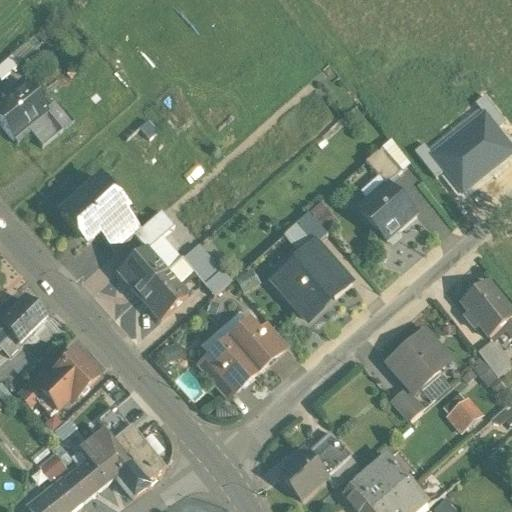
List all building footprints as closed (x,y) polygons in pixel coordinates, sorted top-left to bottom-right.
[(10,59),(0,67),(0,83),(18,68),(10,59)] [(21,83),(2,98),(7,104),(0,109),(0,126),(17,147),(31,136),(27,130),(46,115),(21,83)] [(485,99),(476,106),(485,118),(497,133),(506,126),(485,99)] [(46,115),(27,130),(31,136),(43,150),(62,135),(46,115)] [(485,118),(459,138),(489,176),(511,157),(511,151),(497,133),(485,118)] [(459,138),(433,158),(445,174),(463,196),(489,176),(459,138)] [(424,147),(415,154),(436,181),(445,174),(433,158),(424,147)] [(381,152),(365,166),(386,190),(402,176),(381,152)] [(86,248),(99,236),(116,222),(90,192),(60,218),(86,248)] [(390,192),(362,218),(387,246),(415,221),(390,192)] [(141,233),(124,215),(116,222),(99,236),(117,255),(134,239),(141,233)] [(145,252),(147,254),(174,230),(161,215),(141,233),(134,239),(145,252)] [(309,215),(285,237),(302,257),(316,245),(318,247),(328,238),(309,215)] [(302,257),(287,271),(291,276),(280,286),(291,299),(287,303),(303,322),(331,297),(335,302),(352,287),(318,247),(316,245),(302,257)] [(212,263),(198,248),(181,262),(182,262),(181,263),(192,275),(195,279),(212,263)] [(145,252),(117,275),(139,300),(166,276),(165,275),(147,254),(145,252)] [(181,261),(165,275),(166,276),(170,273),(173,277),(169,280),(177,288),(192,275),(181,263),(182,262),(181,262),(181,261)] [(212,263),(195,279),(204,289),(216,278),(211,273),(216,268),(212,263)] [(216,268),(211,273),(216,278),(221,273),(216,268)] [(216,278),(204,289),(213,300),(231,284),(221,273),(216,278)] [(114,318),(137,300),(117,275),(94,294),(114,318)] [(166,276),(139,300),(160,324),(187,300),(177,288),(169,280),(166,276)] [(246,276),(236,282),(243,295),(253,289),(246,276)] [(511,314),(488,285),(462,307),(469,316),(464,319),(475,332),(479,329),(490,342),(504,331),(511,341),(511,314)] [(23,301),(0,323),(0,325),(10,336),(20,347),(21,347),(45,324),(23,301)] [(249,323),(228,342),(257,375),(278,356),(260,335),(249,323)] [(0,344),(10,336),(0,325),(0,344)] [(287,348),(268,327),(260,335),(278,356),(287,348)] [(10,336),(0,344),(0,350),(0,351),(8,359),(20,347),(10,336)] [(426,338),(391,367),(414,394),(448,365),(426,338)] [(257,375),(228,342),(207,360),(217,372),(235,392),(236,393),(257,375)] [(508,371),(490,347),(479,356),(485,364),(497,380),(508,371)] [(48,378),(31,395),(36,401),(51,416),(68,399),(71,402),(96,378),(73,355),(48,378)] [(485,364),(475,371),(488,387),(489,386),(497,396),(505,390),(497,380),(485,364)] [(42,371),(17,395),(28,409),(36,401),(31,395),(48,378),(42,371)] [(235,392),(217,372),(208,379),(226,400),(235,392)] [(407,393),(393,404),(410,425),(423,414),(407,393)] [(460,398),(445,412),(450,418),(448,420),(462,436),(481,419),(467,403),(466,404),(460,398)] [(116,411),(99,423),(106,432),(122,420),(116,411)] [(106,432),(102,434),(109,444),(111,442),(129,429),(122,420),(106,432)] [(163,470),(129,429),(111,442),(129,464),(114,478),(132,500),(155,481),(153,478),(163,470)] [(102,434),(78,452),(85,462),(90,458),(109,444),(102,434)] [(351,459),(330,436),(308,455),(291,470),(280,479),(301,503),(328,480),(328,479),(351,459)] [(109,444),(90,458),(109,481),(113,478),(114,478),(129,464),(111,442),(109,444)] [(304,451),(287,465),(291,470),(308,455),(304,451)] [(53,458),(38,470),(47,481),(62,468),(53,458)] [(85,462),(77,469),(61,480),(81,504),(109,481),(90,458),(85,462)] [(351,459),(328,479),(328,480),(336,489),(359,469),(351,459)] [(386,461),(343,497),(355,511),(425,511),(428,510),(386,461)] [(36,501),(35,503),(42,511),(71,511),(81,504),(61,480),(36,501)] [(42,511),(35,503),(36,501),(33,498),(26,505),(27,509),(26,510),(28,511),(42,511)] [(437,510),(438,511),(457,511),(458,511),(447,500),(437,510)]
